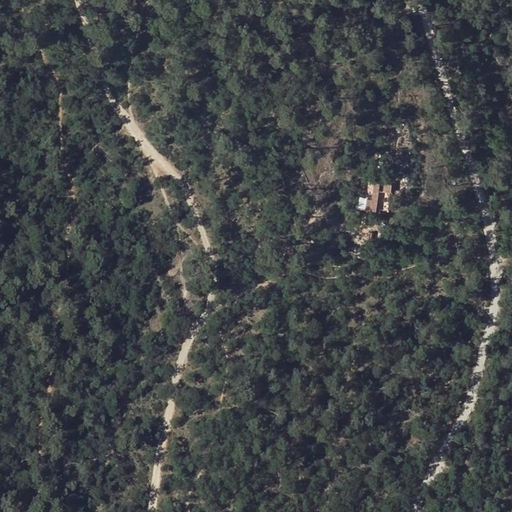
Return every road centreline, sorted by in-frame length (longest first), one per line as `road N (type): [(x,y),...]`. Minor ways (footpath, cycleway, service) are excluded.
road 1 (track): [(145,511),(165,395),(212,310),(215,271),(189,208),(131,126),(76,0)]
road 2 (track): [(404,511),(496,336),(504,292),(496,233),(413,0)]
